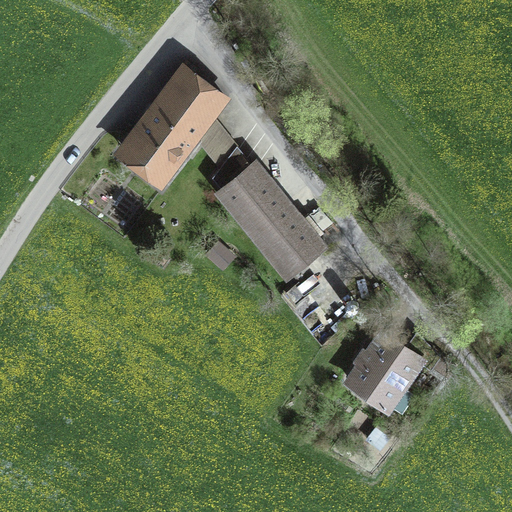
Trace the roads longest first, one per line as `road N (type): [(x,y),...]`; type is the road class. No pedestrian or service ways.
road 1 (track): [(511,425),(191,13)]
road 2 (unclassified): [(202,0),(55,175),(0,262)]
